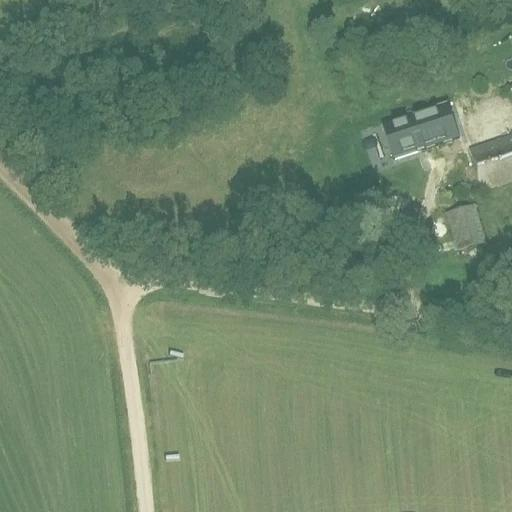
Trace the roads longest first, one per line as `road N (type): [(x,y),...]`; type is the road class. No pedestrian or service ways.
road 1 (track): [(121,276),(511,322)]
road 2 (track): [(121,276),(145,511)]
road 3 (track): [(0,163),(84,250),(121,276)]
